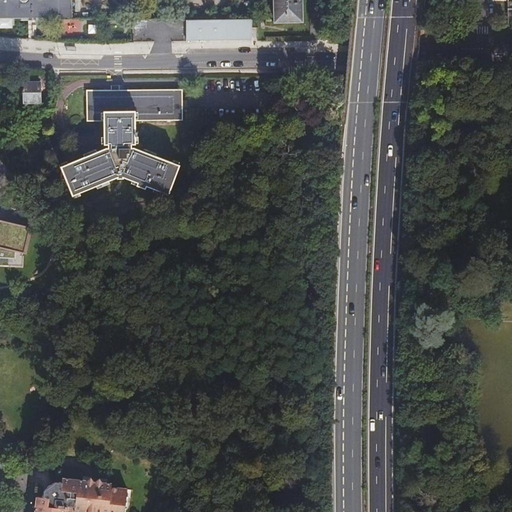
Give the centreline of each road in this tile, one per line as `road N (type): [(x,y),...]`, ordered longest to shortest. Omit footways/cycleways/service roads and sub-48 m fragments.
road 1 (trunk): [(377,511),(386,178),(406,0)]
road 2 (trunk): [(374,0),(353,248),(349,511)]
road 3 (secondary): [(478,59),(0,57)]
